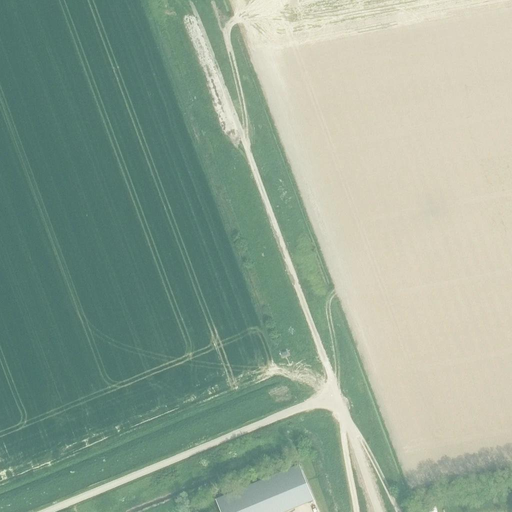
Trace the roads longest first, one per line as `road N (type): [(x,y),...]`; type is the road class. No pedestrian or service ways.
road 1 (unclassified): [(335,393),(190,0)]
road 2 (unclassified): [(45,511),(335,393)]
road 3 (track): [(242,144),(242,103),(225,33),(239,19)]
